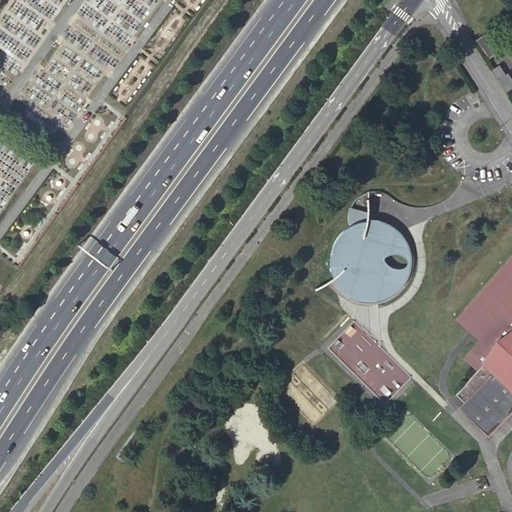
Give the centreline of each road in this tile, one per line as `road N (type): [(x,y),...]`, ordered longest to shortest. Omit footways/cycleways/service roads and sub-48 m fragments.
road 1 (trunk): [(0,462),(99,307),(326,0)]
road 2 (trunk): [(291,0),(0,401)]
road 3 (tertiary): [(149,355),(412,0)]
road 4 (unknown): [(223,0),(18,293),(0,297)]
road 5 (trunk): [(14,511),(149,355)]
road 6 (tertiary): [(45,511),(149,355)]
road 7 (unclassified): [(511,118),(438,0)]
